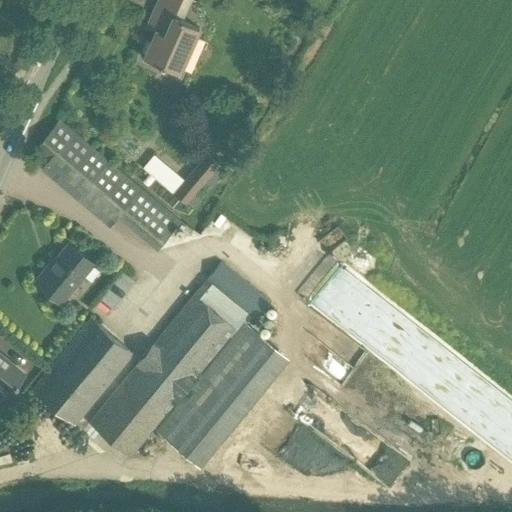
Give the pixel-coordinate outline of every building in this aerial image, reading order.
[(181,19),(189,0),(158,0),(146,27),(155,31),(143,58),(159,65),(158,66),(162,68),(163,67),(178,74),(198,29),(183,22),(183,20),(181,19)] [(116,216),(155,249),(179,222),(59,120),(34,149),(47,160),(42,167),(109,224),(116,216)] [(205,157),(185,181),(153,155),(142,168),(194,210),(224,172),(205,157)] [(327,252),(348,235),(338,223),(317,240),(327,252)] [(60,304),(93,264),(67,243),(49,265),(47,264),(33,282),(60,304)] [(373,273),(374,268),(373,263),(372,258),(369,253),(365,249),(361,246),(356,244),(350,243),(345,243),(340,245),(335,247),(331,251),(327,255),(325,260),(324,265),(324,270),(325,276),(327,281),(330,285),(335,288),(339,291),(345,293),(350,293),(355,292),(360,290),(365,287),(369,283),(371,279),(373,273)] [(287,354),(258,330),(262,326),(254,320),(269,302),(221,263),(137,366),(90,423),(130,456),(153,428),(197,464),(287,354)] [(76,423),(133,353),(91,318),(33,388),(76,423)] [(0,389),(7,395),(23,374),(0,355),(0,389)]
